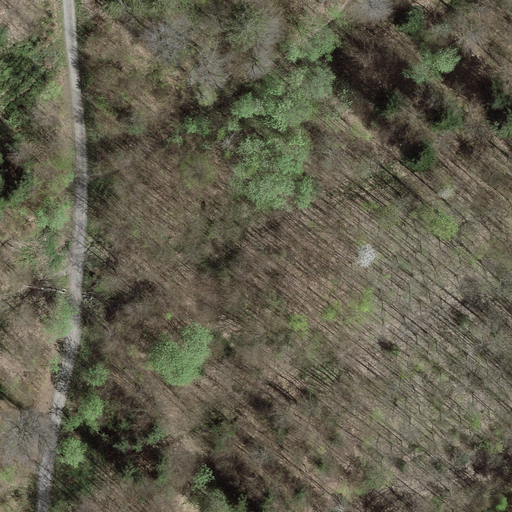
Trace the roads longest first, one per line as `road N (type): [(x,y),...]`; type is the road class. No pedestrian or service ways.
road 1 (track): [(46,511),(81,173),(70,0)]
road 2 (track): [(81,173),(145,154),(347,0)]
